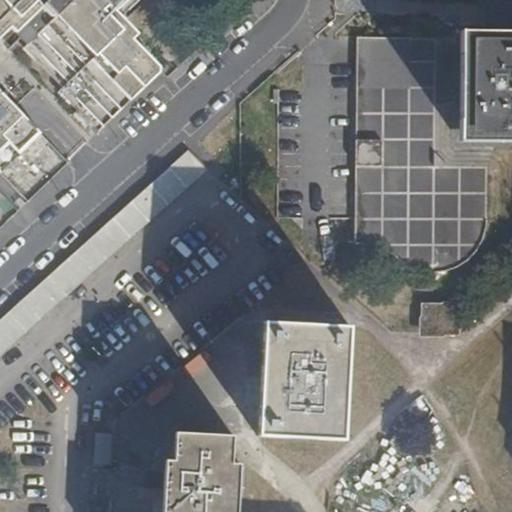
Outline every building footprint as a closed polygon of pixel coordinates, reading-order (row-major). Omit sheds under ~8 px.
[(0,0),(0,39),(9,49),(21,38),(27,44),(41,55),(68,82),(65,85),(63,87),(82,106),(69,118),(90,139),(102,128),(161,70),(132,39),(136,35),(115,12),(127,0),(0,0)] [(511,33),(462,33),(461,141),(511,141),(511,33)] [(0,171),(40,132),(0,91),(0,171)] [(128,112),(95,142),(103,150),(136,121),(128,112)] [(204,138),(0,320),(0,353),(207,168),(221,155),(204,138)] [(383,140),(358,139),(358,165),(383,166),(383,140)] [(449,164),(435,150),(434,164),(449,164)] [(422,334),(427,334),(458,304),(423,304),(422,334)] [(458,304),(427,334),(458,335),(459,316),(458,304)] [(265,325),(260,436),(343,440),(349,329),(265,325)] [(237,511),(239,464),(231,464),(232,436),(176,433),(175,461),(167,461),(163,511),(237,511)]
